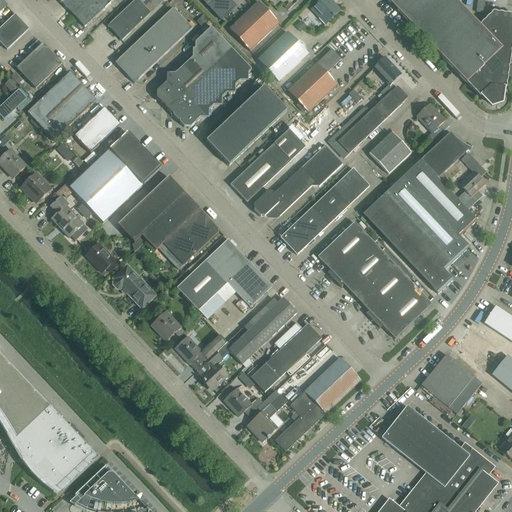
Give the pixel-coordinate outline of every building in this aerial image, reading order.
[(64,0),(61,3),(84,28),(113,0),(64,0)] [(158,0),(135,0),(108,27),(121,41),(162,3),(158,0)] [(322,0),(312,10),(326,25),(340,11),(329,0),(322,0)] [(386,0),(408,22),(441,57),(466,83),(480,97),(482,96),(492,106),(501,103),(503,89),(506,89),(511,43),(511,15),(493,13),(479,26),(454,0),(386,0)] [(249,52),(278,24),(258,3),(229,30),(249,52)] [(134,84),(138,80),(192,29),(173,9),(115,64),(134,84)] [(28,30),(15,15),(0,29),(0,43),(7,51),(28,30)] [(192,58),(190,60),(204,75),(231,50),(211,28),(195,43),(194,58),(192,58)] [(295,39),(294,41),(287,33),(258,61),(278,83),(308,55),(304,52),(306,50),(307,47),(306,44),(305,41),(302,39),(299,38),(295,39)] [(61,65),(42,44),(16,69),(35,89),(61,65)] [(190,99),(173,115),(173,116),(177,121),(179,121),(179,123),(184,128),(190,128),(200,119),(200,117),(208,117),(209,111),(213,107),(213,104),(221,105),(222,98),(226,94),(226,92),(235,92),(235,86),(239,82),(239,80),(248,80),(248,74),(251,71),(231,50),(204,75),(185,93),(190,99)] [(308,114),(337,86),(326,75),(341,60),(331,50),(287,92),(308,114)] [(391,84),(396,80),(401,75),(384,58),(373,69),(389,86),(391,84)] [(156,92),(156,99),(160,103),(167,103),(167,110),(171,114),(173,115),(190,99),(185,93),(204,75),(190,60),(175,75),(168,74),(168,83),(166,83),(156,92)] [(70,73),(33,108),(27,114),(53,141),(96,101),(70,73)] [(391,84),(389,86),(380,94),(385,98),(338,143),(349,155),(402,105),(401,104),(407,99),(397,87),(395,88),(391,84)] [(206,142),(229,167),(287,112),(264,87),(206,142)] [(343,110),(346,113),(362,101),(353,89),(332,104),(339,113),(343,110)] [(25,101),(17,92),(0,108),(0,118),(3,121),(25,101)] [(438,127),(445,121),(430,106),(417,118),(432,134),(428,137),(432,142),(443,132),(438,127)] [(119,126),(104,110),(75,137),(90,153),(119,126)] [(308,117),(312,123),(321,118),(318,111),(308,117)] [(288,131),(239,178),(230,186),(247,203),(305,148),(288,131)] [(411,154),(391,133),(369,155),(388,175),(411,154)] [(420,162),(437,180),(467,151),(469,152),(473,146),(472,146),(471,148),(466,145),(463,144),(454,137),(451,134),(450,135),(449,134),(420,162)] [(314,184),(315,183),(319,187),(342,165),(325,146),(301,169),(314,184)] [(0,160),(0,165),(13,179),(26,167),(10,151),(0,160)] [(70,189),(102,224),(103,225),(143,187),(109,151),(70,189)] [(420,162),(402,178),(459,238),(476,221),(467,211),(482,197),(477,192),(484,185),(471,171),(478,165),(468,155),(461,161),(473,174),(459,187),(465,193),(456,201),(437,180),(420,162)] [(253,206),(253,210),(260,218),(265,218),(272,210),(279,217),(314,184),(301,169),(273,195),(271,193),(267,193),(253,206)] [(353,170),(312,209),(328,226),(369,187),(353,170)] [(39,182),(41,180),(36,174),(21,188),(36,204),(49,192),(39,182)] [(189,200),(168,178),(117,226),(134,244),(141,237),(145,241),(189,200)] [(402,178),(385,194),(419,231),(451,265),(469,248),(459,238),(402,178)] [(419,231),(385,194),(363,215),(397,251),(419,231)] [(61,198),(50,207),(57,215),(51,220),(69,239),(83,225),(66,207),(68,205),(61,198)] [(189,200),(145,241),(155,252),(163,245),(183,266),(219,232),(189,200)] [(312,209),(280,239),(297,256),(328,226),(312,209)] [(373,244),(354,224),(318,258),(330,271),(327,274),(334,281),(373,244)] [(419,231),(397,251),(438,295),(453,281),(444,271),(451,265),(419,231)] [(253,268),(227,241),(176,289),(202,316),(253,268)] [(373,244),(334,281),(341,289),(344,286),(356,299),(393,264),(373,244)] [(120,265),(116,260),(114,262),(98,245),(86,256),(102,274),(107,270),(110,274),(120,265)] [(393,264),(356,299),(368,312),(366,315),(379,329),(382,326),(394,340),(431,305),(393,264)] [(122,288),(131,298),(134,296),(144,306),(141,309),(142,309),(155,297),(127,267),(114,280),(115,282),(113,283),(113,286),(117,290),(120,290),(122,288)] [(272,288),(253,268),(202,316),(206,320),(235,293),(250,308),(272,288)] [(242,366),(297,314),(283,299),(278,304),(273,300),(243,328),(247,333),(228,351),(242,366)] [(511,318),(495,307),(484,323),(484,324),(488,327),(486,331),(496,338),(499,334),(511,342),(511,318)] [(227,322),(231,318),(223,311),(220,314),(227,322)] [(181,328),(166,313),(153,325),(168,340),(181,328)] [(279,380),(321,340),(307,325),(302,331),(296,324),(274,345),(280,351),(265,365),(250,379),(264,394),(279,380)] [(202,354),(196,360),(203,367),(206,364),(220,351),(227,344),(219,336),(201,353),(202,354)] [(196,360),(202,354),(201,353),(188,338),(175,350),(189,366),(196,360)] [(213,391),(228,377),(218,366),(226,358),(220,351),(206,364),(211,369),(201,378),(213,391)] [(0,419),(16,439),(45,480),(57,489),(95,453),(0,353),(0,419)] [(491,365),(494,361),(485,355),(482,359),(491,365)] [(446,356),(421,387),(456,416),(482,385),(446,356)] [(511,391),(511,360),(507,357),(492,375),(511,391)] [(300,418),(285,432),(296,442),(360,381),(340,360),(289,407),(300,418)] [(238,418),(244,413),(248,417),(262,404),(258,399),(251,406),(236,390),(224,402),(238,418)] [(268,438),(277,430),(268,421),(287,403),(280,396),(261,413),(247,427),(248,428),(248,427),(249,426),(255,432),(253,434),(263,444),(267,440),(269,439),(268,438)] [(486,479),(495,468),(464,444),(459,450),(406,408),(381,440),(425,474),(397,510),(389,504),(382,511),(472,511),(494,485),(486,479)] [(466,429),(475,418),(470,414),(461,425),(466,429)] [(296,442),(285,432),(274,442),(285,453),(296,442)] [(511,433),(499,450),(511,461),(511,433)] [(364,455),(387,471),(394,461),(370,445),(364,455)] [(147,511),(135,499),(117,480),(118,479),(115,475),(114,476),(111,475),(109,475),(106,476),(93,488),(92,487),(86,493),(87,494),(78,502),(85,506),(92,508),(99,510),(98,511),(147,511)]
